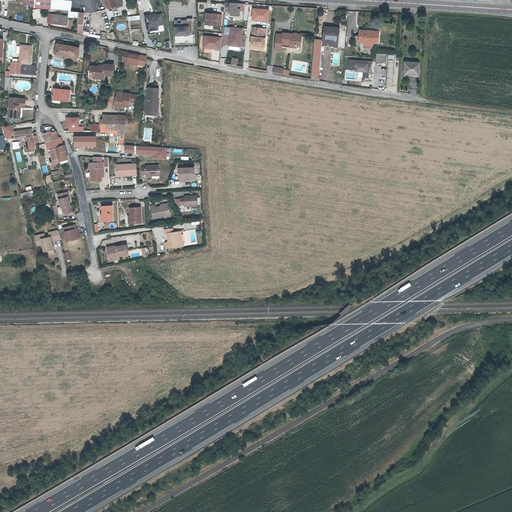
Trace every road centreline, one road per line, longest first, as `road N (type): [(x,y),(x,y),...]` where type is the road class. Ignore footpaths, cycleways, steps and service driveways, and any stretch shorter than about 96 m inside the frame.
road 1 (motorway): [(511,227),(34,511)]
road 2 (motorway): [(70,511),(511,245)]
road 3 (residential): [(141,511),(453,332),(511,319)]
road 4 (residential): [(46,31),(418,98)]
road 5 (track): [(0,329),(241,323)]
road 6 (residential): [(46,31),(38,102),(63,138),(81,196)]
road 7 (primary): [(355,0),(511,9)]
